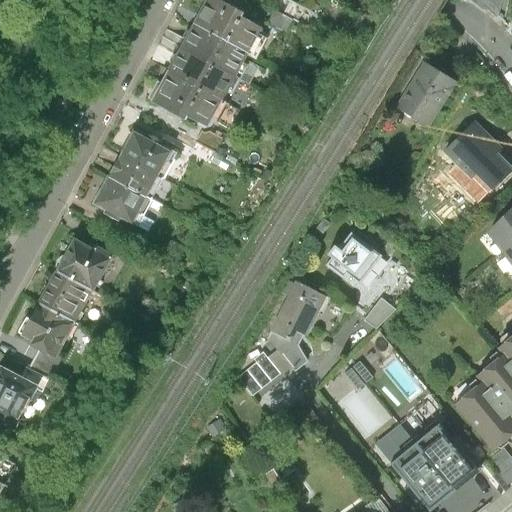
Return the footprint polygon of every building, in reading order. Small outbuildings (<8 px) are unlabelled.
[(244,13),(218,0),(207,0),(194,26),(247,54),(255,59),(266,40),(259,37),(262,32),(261,25),(255,22),(252,23),(242,17),(244,13)] [(274,11),(268,23),(287,33),(294,21),(306,28),(313,14),(290,1),(283,15),(274,11)] [(194,26),(181,49),(239,80),(247,66),(242,63),(247,54),(194,26)] [(181,49),(169,72),(221,101),(226,93),(231,95),(239,80),(181,49)] [(431,63),(404,110),(431,125),(458,79),(431,63)] [(212,118),(221,101),(169,72),(168,71),(161,84),(157,82),(148,99),(185,120),(187,117),(198,122),(199,126),(204,129),(210,127),(213,121),(212,118)] [(475,120),(447,149),(472,174),(477,168),(494,184),(511,165),(511,162),(497,147),(500,144),(475,120)] [(134,132),(121,157),(163,180),(176,156),(134,132)] [(151,200),(163,180),(121,157),(109,177),(151,200)] [(137,227),(151,200),(109,177),(95,203),(137,227)] [(511,209),(511,189),(503,200),(511,209)] [(511,212),(493,231),(509,251),(511,247),(511,212)] [(358,230),(332,263),(351,276),(354,272),(366,281),(389,253),(358,230)] [(73,241),(56,271),(91,291),(108,260),(73,241)] [(56,271),(38,304),(73,323),(91,291),(56,271)] [(308,277),(285,325),(302,333),(307,324),(318,330),(336,291),(308,277)] [(382,296),(362,317),(376,330),(396,308),(382,296)] [(38,304),(21,335),(34,342),(32,345),(41,350),(55,357),(56,355),(73,323),(38,304)] [(302,333),(285,325),(281,333),(307,364),(321,353),(312,339),(318,330),(307,324),(302,333)] [(511,340),(499,351),(504,357),(478,377),(483,383),(457,404),(494,450),(511,435),(511,340)] [(41,350),(29,370),(49,380),(61,358),(56,355),(55,357),(41,350)] [(3,367),(0,372),(0,387),(27,402),(35,388),(36,385),(22,377),(3,367)] [(27,369),(22,377),(36,385),(35,388),(42,392),(49,380),(29,370),(27,369)] [(0,409),(18,419),(27,402),(0,387),(0,409)] [(415,444),(454,492),(479,472),(440,424),(415,444)] [(415,444),(390,464),(428,511),(430,511),(454,492),(415,444)]
